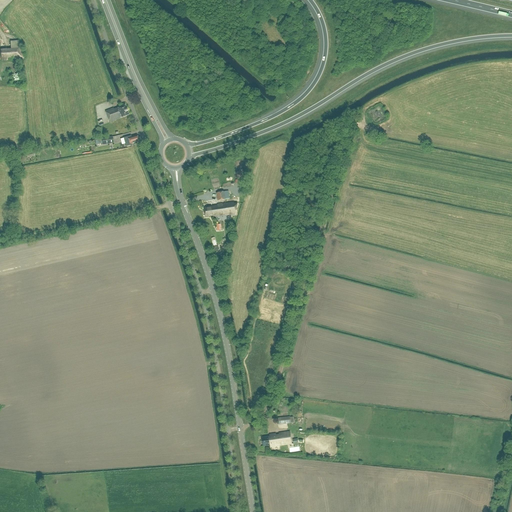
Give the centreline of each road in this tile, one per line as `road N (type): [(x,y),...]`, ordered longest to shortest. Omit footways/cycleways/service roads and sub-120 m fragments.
road 1 (unclassified): [(227,429),(195,273),(92,0)]
road 2 (motorway): [(189,156),(290,120),(412,53),(511,36)]
road 3 (track): [(264,410),(348,132),(357,126)]
road 4 (secondary): [(239,428),(218,308),(175,168)]
road 5 (motorway): [(309,0),(325,53),(308,91),(265,120),(186,145)]
road 6 (track): [(169,205),(0,245)]
